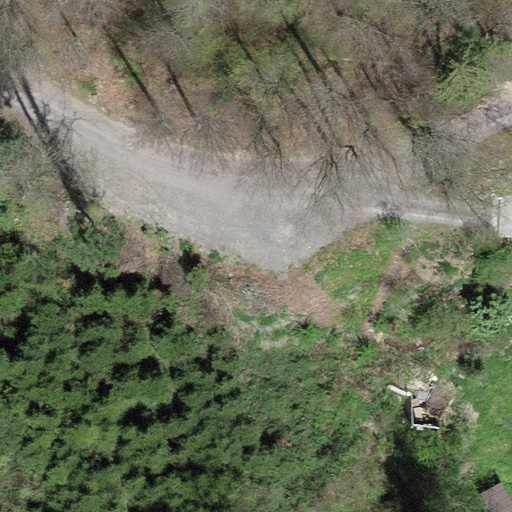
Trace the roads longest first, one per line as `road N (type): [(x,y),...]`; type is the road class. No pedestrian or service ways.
road 1 (track): [(0,74),(127,145),(267,190),(321,195),(415,164),(511,114)]
road 2 (track): [(321,195),(511,216)]
